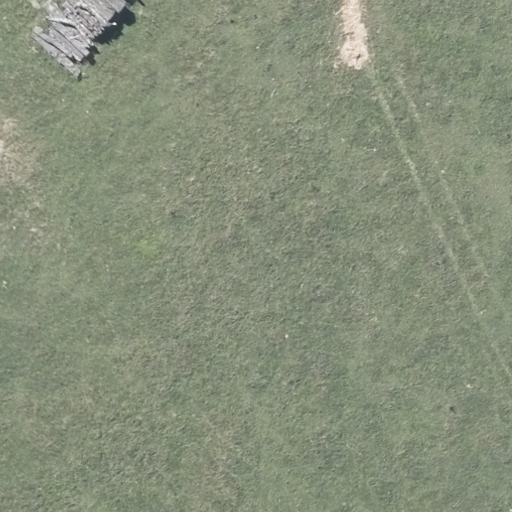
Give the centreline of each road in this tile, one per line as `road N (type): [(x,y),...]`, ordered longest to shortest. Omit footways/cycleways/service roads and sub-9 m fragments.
road 1 (unknown): [(511,235),(426,107),(284,0)]
road 2 (unknown): [(302,511),(511,314)]
